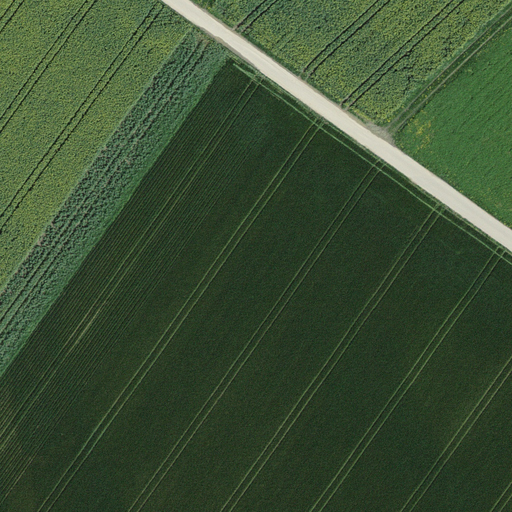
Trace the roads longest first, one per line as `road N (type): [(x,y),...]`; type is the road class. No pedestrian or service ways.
road 1 (unclassified): [(511,242),(166,0)]
road 2 (track): [(383,150),(511,29)]
